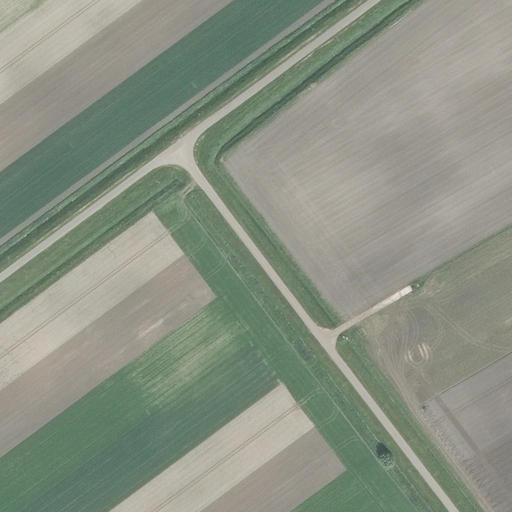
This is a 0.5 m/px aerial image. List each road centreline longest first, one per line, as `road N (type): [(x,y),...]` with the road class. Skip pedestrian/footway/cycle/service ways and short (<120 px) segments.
road 1 (unclassified): [(452,511),(176,149)]
road 2 (unclassified): [(176,149),(377,0)]
road 3 (unclassified): [(176,149),(0,279)]
